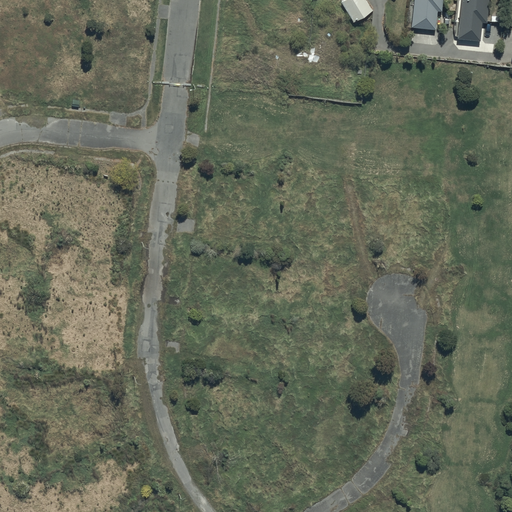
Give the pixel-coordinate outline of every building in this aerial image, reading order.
[(365,0),(344,0),(343,1),(354,22),(372,11),(365,0)] [(443,0),(414,0),(412,24),(436,27),(438,8),(442,8),(443,0)] [(461,0),(458,35),(481,38),(483,19),(487,20),(489,0),(461,0)] [(331,16),(314,15),(313,32),(329,34),(331,16)] [(348,60),(356,62),(362,27),(354,26),(348,60)] [(367,57),(359,57),(357,75),(364,76),(364,67),(366,67),(367,57)] [(309,73),(306,88),(338,94),(340,86),(338,86),(339,76),(317,72),(317,74),(309,73)]
